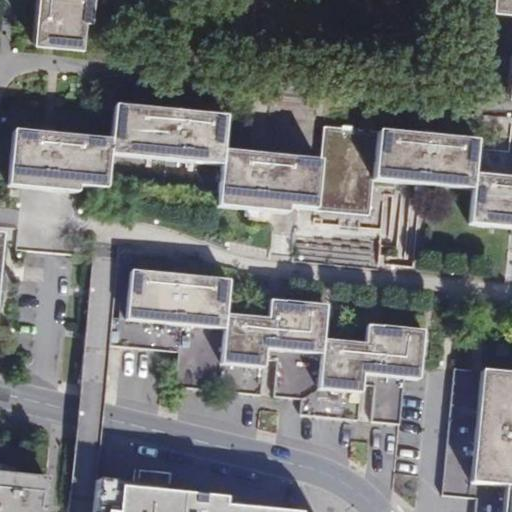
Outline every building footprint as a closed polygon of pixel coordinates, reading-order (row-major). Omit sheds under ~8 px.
[(41,0),(37,51),(85,55),(88,28),(95,28),(97,0),(41,0)] [(511,0),(493,0),(492,13),(511,14),(511,72),(508,100),(511,100),(511,0)] [(511,184),(479,182),(482,146),(365,136),(366,133),(348,131),(347,134),(329,132),(326,166),(229,157),(232,124),(120,114),(116,148),(18,139),(13,194),(85,200),(85,195),(112,198),(115,164),(226,174),(223,214),(293,220),(294,214),(375,221),(378,187),(478,196),(475,230),(511,233),(511,184)] [(119,259),(92,257),(80,382),(106,384),(119,259)] [(227,291),(125,281),(120,334),(218,343),(215,381),(257,385),(260,362),(277,363),(314,367),(310,403),(357,407),(359,387),(375,388),(402,390),(414,392),(419,341),(363,336),(361,353),(321,350),(324,316),(264,310),(262,328),(224,324),(227,291)] [(503,511),(511,511),(511,384),(479,381),(467,497),(505,501),(503,511)] [(0,511),(43,511),(46,479),(0,474),(0,511)] [(270,511),(224,509),(225,501),(181,496),(182,491),(97,482),(93,511),(270,511)]
